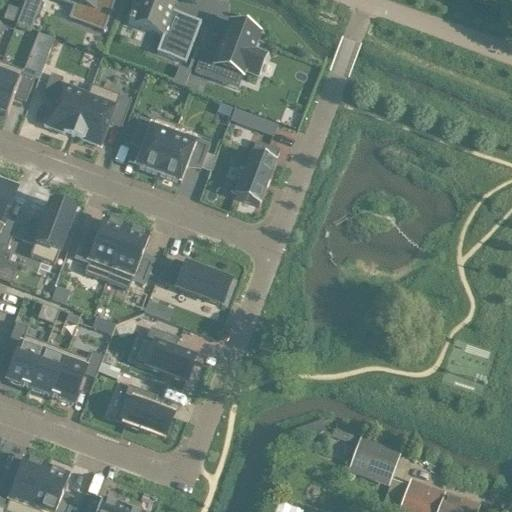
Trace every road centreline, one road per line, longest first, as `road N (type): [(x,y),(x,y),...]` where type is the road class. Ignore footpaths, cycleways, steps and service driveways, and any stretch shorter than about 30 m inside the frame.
road 1 (residential): [(0,411),(184,481),(273,249)]
road 2 (residential): [(273,249),(0,146)]
road 3 (residential): [(273,249),(365,0)]
road 4 (unclassified): [(365,0),(511,54)]
